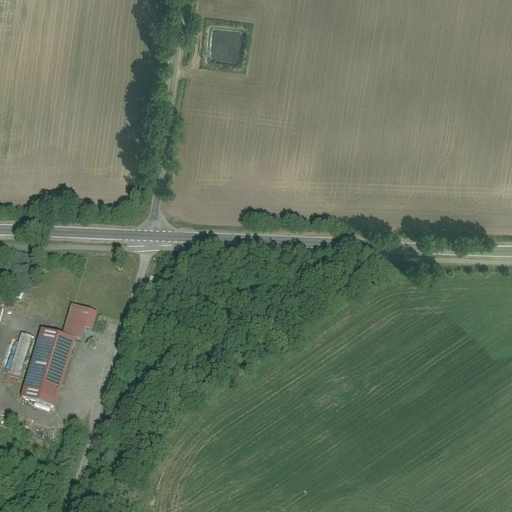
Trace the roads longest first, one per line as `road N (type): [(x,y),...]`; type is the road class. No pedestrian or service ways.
road 1 (tertiary): [(151,236),(511,247)]
road 2 (unclassified): [(59,511),(151,236)]
road 3 (unclassified): [(151,236),(183,0)]
road 4 (tertiary): [(0,232),(151,236)]
